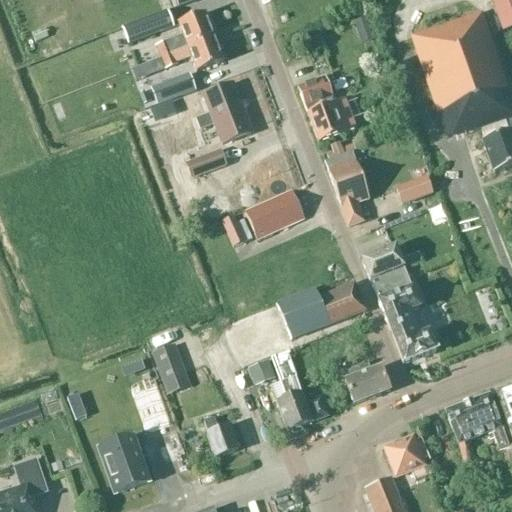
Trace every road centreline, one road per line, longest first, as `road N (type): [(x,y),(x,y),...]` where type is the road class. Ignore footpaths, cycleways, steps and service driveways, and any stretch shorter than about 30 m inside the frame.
road 1 (unclassified): [(412,408),(252,0)]
road 2 (residential): [(327,480),(283,475),(246,482),(159,511)]
